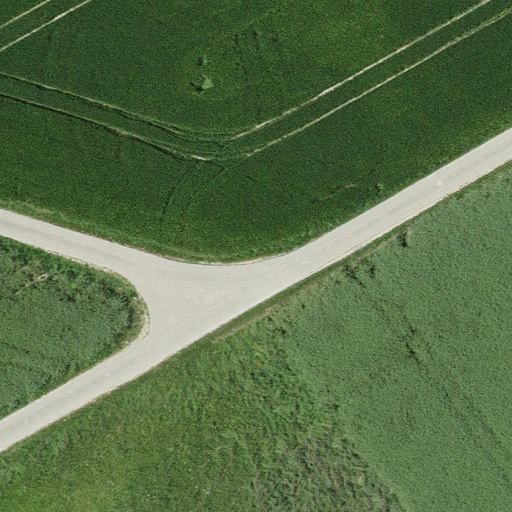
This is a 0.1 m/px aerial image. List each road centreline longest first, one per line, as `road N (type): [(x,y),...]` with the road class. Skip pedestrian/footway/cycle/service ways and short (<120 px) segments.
road 1 (track): [(511,136),(0,433)]
road 2 (track): [(0,218),(239,291)]
